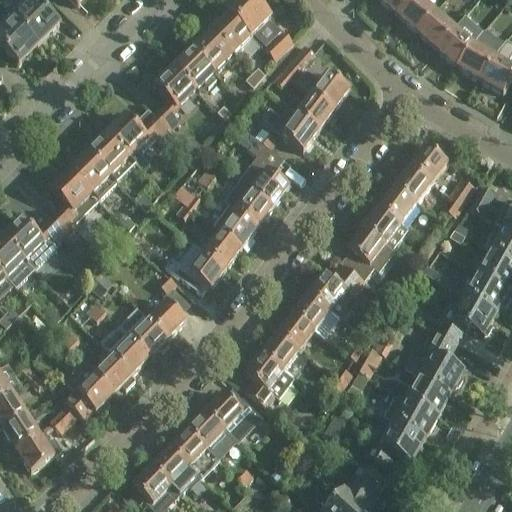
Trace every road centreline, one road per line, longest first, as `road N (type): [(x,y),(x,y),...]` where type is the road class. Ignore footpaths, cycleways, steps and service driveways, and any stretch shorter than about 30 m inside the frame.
road 1 (residential): [(56,511),(212,356),(406,94)]
road 2 (residential): [(0,162),(164,0)]
road 3 (residential): [(406,94),(309,0)]
road 4 (residential): [(511,155),(406,94)]
